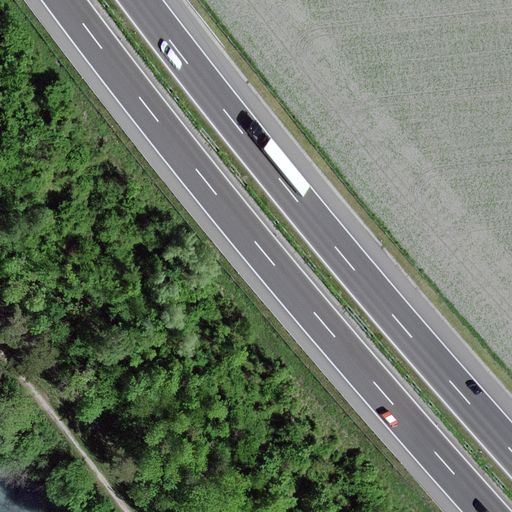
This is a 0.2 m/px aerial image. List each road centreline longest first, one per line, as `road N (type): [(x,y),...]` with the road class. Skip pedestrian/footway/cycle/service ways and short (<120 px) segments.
road 1 (motorway): [(63,0),(372,386),(488,511)]
road 2 (motorway): [(511,447),(427,355),(143,0)]
